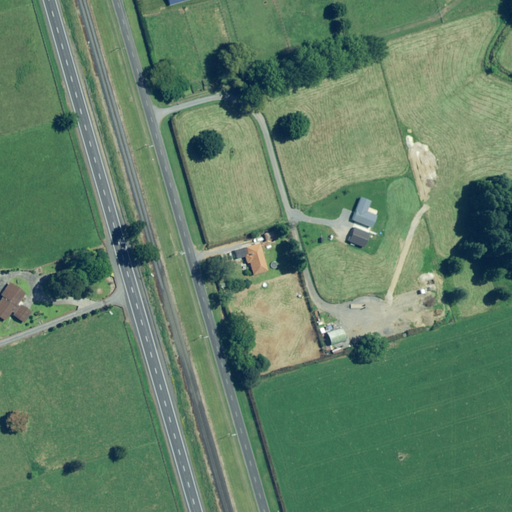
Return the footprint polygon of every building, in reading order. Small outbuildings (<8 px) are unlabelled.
[(207,0),(162,0),(167,12),(207,0)] [(370,200),(353,195),(345,224),(371,231),(374,218),(365,215),(370,200)] [(275,231),(263,233),(265,242),(277,240),(275,231)] [(237,260),(244,258),(246,264),(249,263),(252,275),(267,271),(259,244),(234,250),(237,260)] [(14,314),(12,316),(24,323),(31,312),(19,305),(18,304),(25,294),(9,283),(1,296),(3,297),(0,301),(0,317),(5,321),(12,312),(14,314)] [(324,327),(326,333),(329,344),(344,339),(340,329),(333,331),(331,324),(324,327)]
